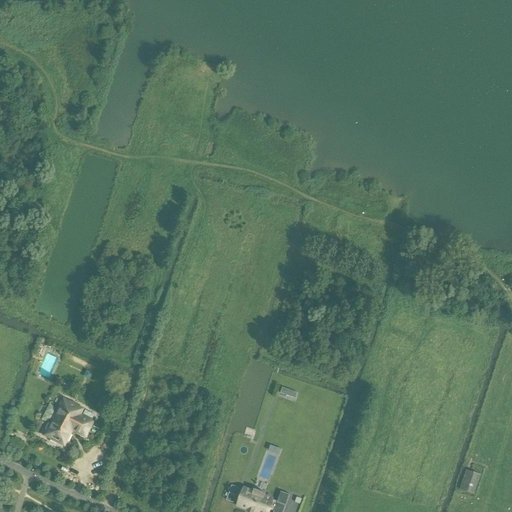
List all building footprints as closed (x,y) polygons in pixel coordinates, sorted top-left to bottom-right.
[(297,393),(284,388),(282,387),(279,393),(285,395),(285,396),(286,396),(286,395),(288,396),(288,397),(289,397),(295,399),(297,393)] [(46,435),(51,437),(50,439),(57,443),(58,441),(63,444),(65,440),(67,441),(70,434),(68,433),(71,429),(84,436),(92,422),(78,415),(80,410),(75,407),(76,405),(69,402),(68,403),(63,401),(62,403),(60,402),(57,409),(59,410),(51,424),(49,423),(46,430),(48,431),(46,435)] [(12,438),(8,445),(20,451),(24,445),(12,438)] [(459,489),(473,494),(480,475),(465,470),(459,489)] [(237,506),(252,511),(266,511),(267,509),(273,511),(272,511),(283,511),(290,495),(280,491),(276,501),(271,499),(271,498),(264,495),(265,493),(264,493),(253,489),(252,489),(252,491),(243,488),(242,492),(243,492),(240,502),(238,502),(237,506)]
